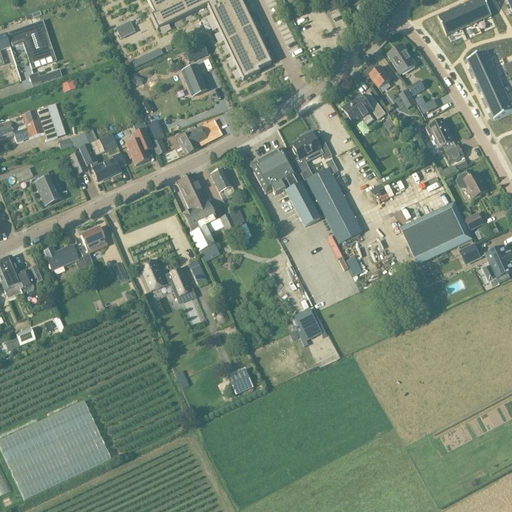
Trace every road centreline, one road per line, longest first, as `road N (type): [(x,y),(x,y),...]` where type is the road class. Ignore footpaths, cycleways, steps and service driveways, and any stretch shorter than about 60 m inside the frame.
road 1 (tertiary): [(10,244),(289,111),(395,18)]
road 2 (residential): [(511,193),(441,71),(395,18)]
